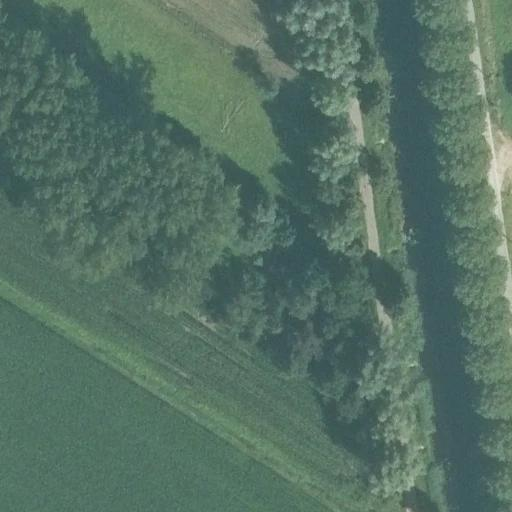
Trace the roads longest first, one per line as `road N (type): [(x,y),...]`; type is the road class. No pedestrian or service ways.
road 1 (unclassified): [(338,0),(413,511)]
road 2 (tertiary): [(458,0),(511,377)]
